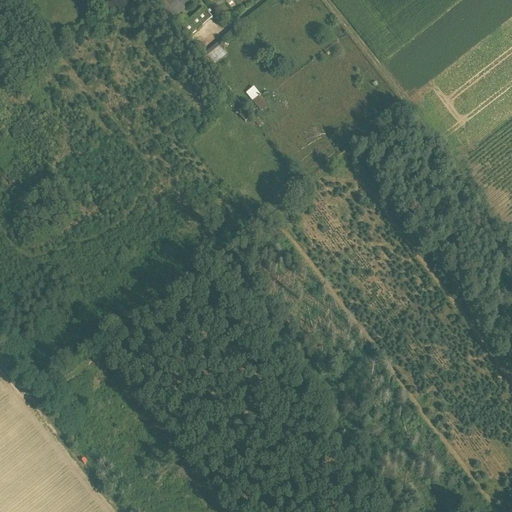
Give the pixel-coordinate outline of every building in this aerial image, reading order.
[(155,0),(172,22),(191,6),(185,0),(155,0)] [(204,9),(190,22),(184,16),(178,22),(192,38),(213,19),(204,9)] [(220,43),(208,52),(216,63),(228,54),(220,43)] [(254,88),(247,93),(253,101),(260,96),(254,88)] [(260,96),(253,101),(261,111),(267,107),(260,97),(260,96)] [(260,117),(255,121),(263,130),(268,127),(260,117)]
